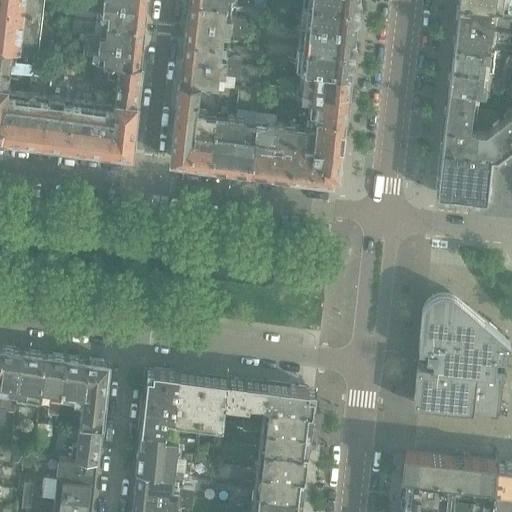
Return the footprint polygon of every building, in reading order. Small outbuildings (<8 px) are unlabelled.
[(0,0),(0,7),(37,12),(38,0),(0,0)] [(102,12),(101,22),(143,26),(145,15),(146,11),(148,12),(148,7),(89,0),(87,0),(87,10),(102,12)] [(306,0),(304,22),(355,28),(356,19),(355,19),(357,6),(309,0),(306,0)] [(185,20),(244,26),(245,17),(229,16),(230,5),(190,1),(189,11),(188,11),(188,15),(186,14),(185,20)] [(459,1),(457,22),(511,28),(511,17),(493,15),(494,4),(459,1)] [(0,7),(0,28),(34,32),(37,12),(0,7)] [(187,28),(186,40),(226,45),(227,34),(243,35),(244,26),(185,20),(185,24),(186,25),(186,28),(187,28)] [(83,40),(143,46),(144,41),(142,40),(143,37),(142,37),(143,26),(101,22),(100,34),(84,32),(83,40)] [(302,44),(352,50),(353,37),(354,37),(355,28),(304,22),(302,44)] [(511,28),(457,22),(454,44),(489,48),(490,38),(511,40),(511,28)] [(0,48),(15,50),(32,52),(34,32),(0,28),(0,48)] [(97,62),(109,63),(139,65),(140,54),(141,54),(141,51),(143,51),(143,46),(83,40),(82,50),(98,52),(97,62)] [(182,54),(181,60),(240,66),(241,57),(225,55),(226,45),(186,40),(184,51),(183,54),(182,54)] [(304,65),(349,72),(350,72),(351,63),(350,63),(352,50),(302,44),(299,65),(304,65)] [(449,87),(474,90),(484,91),(489,48),(454,44),(449,87)] [(15,50),(0,48),(0,83),(7,84),(9,63),(14,63),(15,50)] [(181,79),(200,81),(222,83),(223,73),(239,75),(240,66),(181,60),(180,64),(182,65),(182,68),(181,79)] [(114,99),(137,101),(140,70),(141,71),(141,67),(141,65),(139,65),(109,63),(107,77),(117,78),(114,99)] [(304,65),(302,88),(348,95),(349,86),(348,86),(349,72),(304,65)] [(200,81),(181,79),(179,79),(176,112),(175,112),(174,125),(171,153),(176,160),(183,160),(183,161),(191,162),(196,111),(200,81)] [(449,87),(444,128),(469,130),(474,90),(449,87)] [(317,115),(344,117),(346,101),(347,101),(348,95),(302,88),(301,96),(316,98),(314,114),(317,115)] [(28,94),(6,91),(3,117),(0,116),(0,136),(4,137),(8,137),(22,139),(28,94)] [(49,96),(28,94),(22,139),(35,141),(36,141),(40,141),(46,142),(47,142),(57,144),(59,144),(62,144),(68,145),(72,146),(74,146),(86,148),(92,102),(71,99),(49,96)] [(114,99),(113,105),(110,131),(113,132),(110,151),(131,153),(137,101),(114,99)] [(92,102),(86,148),(100,149),(104,150),(110,151),(113,132),(110,131),(113,105),(92,102)] [(511,110),(499,121),(511,136),(511,110)] [(198,162),(210,164),(216,119),(204,118),(205,112),(196,111),(191,162),(198,163),(198,162)] [(222,166),(231,168),(237,116),(227,114),(226,120),(216,119),(210,164),(222,165),(222,166)] [(316,126),(310,178),(312,178),(312,177),(331,180),(338,175),(343,127),(344,127),(345,117),(344,117),(317,115),(316,126)] [(238,167),(250,169),(255,124),(244,123),(245,116),(237,116),(231,168),(238,169),(238,167)] [(255,124),(250,169),(261,170),(261,171),(270,172),(276,121),(266,120),(265,126),(255,124)] [(276,121),(270,172),(277,173),(277,172),(289,174),(294,130),(283,128),(284,122),(276,121)] [(469,130),(444,128),(442,149),(490,155),(494,155),(497,152),(499,154),(511,143),(511,136),(499,121),(485,132),(469,130)] [(306,131),(294,130),(289,174),(302,176),(302,177),(310,178),(316,126),(306,125),(306,131)] [(490,155),(442,149),(437,192),(486,198),(490,155)] [(418,348),(426,349),(426,356),(426,357),(426,364),(423,364),(419,402),(466,406),(465,411),(500,415),(504,372),(495,371),(496,356),(503,357),(505,336),(468,304),(466,306),(456,297),(452,295),(447,293),(443,293),(438,294),(434,295),(431,298),(427,303),(425,309),(422,330),(420,330),(418,348)] [(67,355),(22,349),(1,346),(0,353),(0,409),(15,412),(17,394),(61,400),(67,355)] [(67,355),(61,400),(82,403),(80,422),(101,425),(108,366),(102,359),(67,355)] [(141,426),(166,429),(167,418),(175,418),(180,370),(153,367),(153,369),(149,372),(147,372),(141,426)] [(175,418),(199,421),(204,373),(180,370),(175,418)] [(225,401),(227,376),(204,373),(199,421),(222,424),(225,401)] [(227,376),(225,401),(248,404),(248,400),(265,402),(268,381),(227,376)] [(268,381),(265,402),(265,404),(312,409),(313,393),(311,393),(308,389),(309,386),(268,381)] [(265,404),(263,425),(309,430),(312,409),(265,404)] [(37,418),(46,419),(46,407),(39,406),(37,418)] [(73,444),(71,459),(97,462),(101,425),(80,422),(77,444),(73,444)] [(260,446),(307,451),(309,430),(263,425),(260,446)] [(139,448),(182,452),(183,439),(165,436),(166,429),(141,426),(139,448)] [(260,446),(258,468),(305,473),(307,451),(260,446)] [(138,470),(179,474),(182,475),(184,453),(182,452),(139,448),(136,470),(138,470)] [(455,478),(493,482),(495,460),(495,458),(441,452),(407,449),(404,473),(406,473),(455,478)] [(21,466),(30,467),(32,454),(23,453),(21,466)] [(97,462),(71,459),(71,458),(58,457),(56,478),(95,483),(97,462)] [(491,507),(511,509),(511,462),(495,460),(493,482),(491,507)] [(258,468),(256,489),(302,494),(305,473),(258,468)] [(135,484),(134,489),(193,496),(194,487),(178,485),(179,474),(138,470),(136,485),(135,484)] [(404,493),(453,499),(455,478),(406,473),(404,493)] [(54,499),(93,503),(95,483),(56,478),(54,499)] [(23,495),(32,496),(33,483),(24,482),(23,495)] [(135,495),(133,509),(156,511),(175,511),(176,502),(192,504),(193,496),(134,489),(133,494),(135,495)] [(256,489),(253,510),(270,511),(300,511),(302,494),(256,489)] [(402,511),(451,511),(453,499),(404,493),(402,511)] [(32,496),(23,495),(22,507),(31,508),(32,496)] [(54,499),(52,511),(91,511),(93,503),(54,499)]
